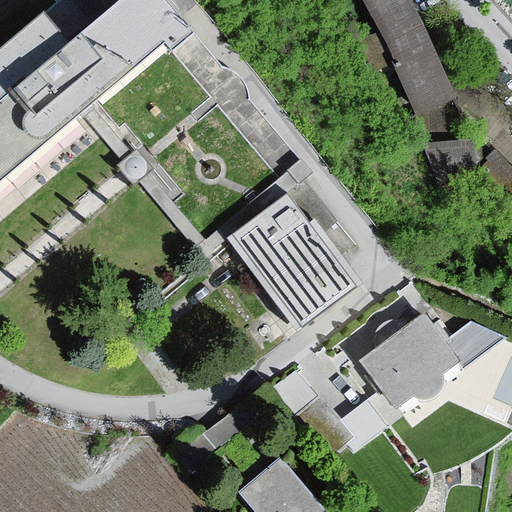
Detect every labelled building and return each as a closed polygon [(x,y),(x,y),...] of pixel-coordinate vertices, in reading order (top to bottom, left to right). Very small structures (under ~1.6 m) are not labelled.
[(194,34),(165,0),(133,0),(0,113),(0,183),(89,108),(167,42),(175,51),(194,34)] [(426,25),(412,0),(364,0),(420,122),(463,105),(426,25)] [(430,139),(435,177),(481,171),(476,134),(430,139)] [(510,206),(511,204),(511,158),(502,145),(478,163),(510,206)] [(265,209),(227,237),(299,332),(358,288),(287,192),(265,209)] [(436,320),(362,366),(409,419),(428,403),(431,408),(443,405),(454,396),(453,382),(475,371),(436,320)] [(372,394),(336,416),(304,363),(277,379),(296,411),(310,403),(339,451),(389,422),(372,394)] [(217,443),(253,416),(243,402),(207,429),(217,443)] [(331,511),(289,466),(246,499),(256,511),(331,511)]
